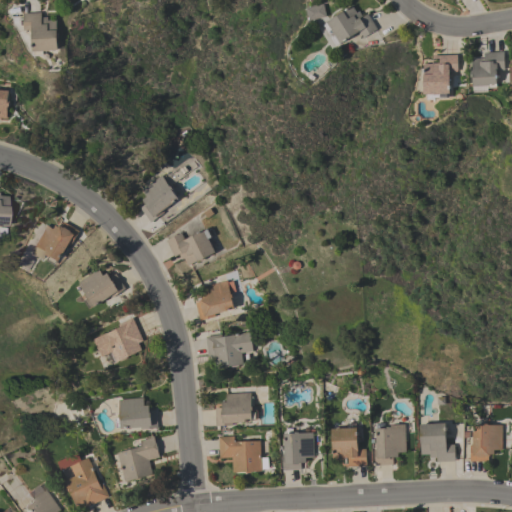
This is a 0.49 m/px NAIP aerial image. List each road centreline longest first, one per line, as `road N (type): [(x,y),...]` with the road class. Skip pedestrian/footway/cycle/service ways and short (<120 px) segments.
road 1 (residential): [(0,161),(38,170),(109,221),(160,292),(173,328),(196,506)]
road 2 (residential): [(169,511),(443,492),(511,497)]
